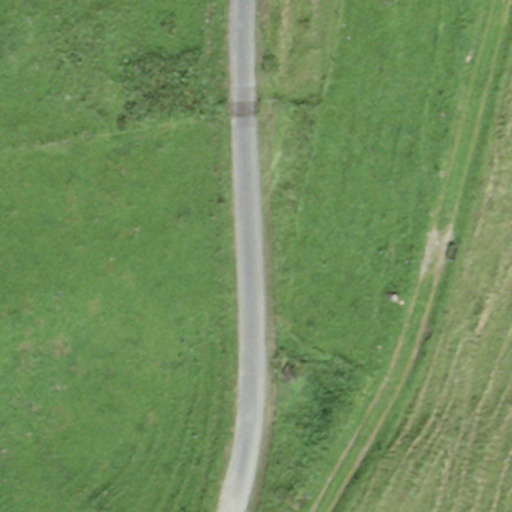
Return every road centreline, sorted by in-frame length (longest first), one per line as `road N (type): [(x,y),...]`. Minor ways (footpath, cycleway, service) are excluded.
road 1 (track): [(496,0),(428,263),(376,394),(313,511)]
road 2 (unclassified): [(231,511),(252,374),(243,0)]
